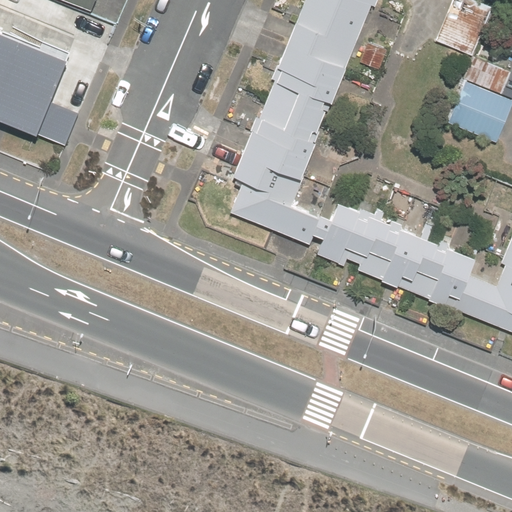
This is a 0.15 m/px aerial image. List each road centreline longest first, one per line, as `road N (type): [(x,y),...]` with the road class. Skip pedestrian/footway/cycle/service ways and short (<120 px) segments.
road 1 (primary): [(511,479),(0,273)]
road 2 (primary): [(99,231),(511,405)]
road 3 (residential): [(199,0),(99,231)]
